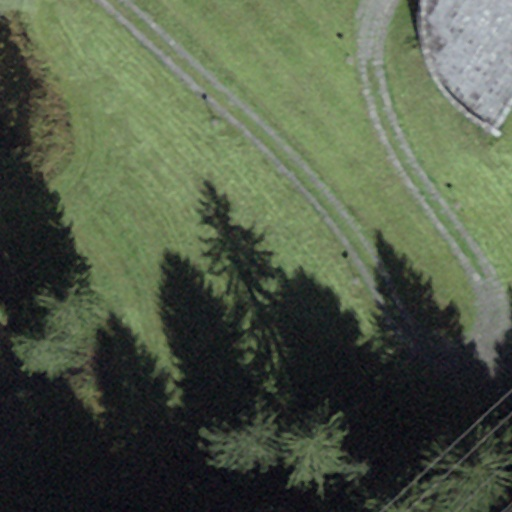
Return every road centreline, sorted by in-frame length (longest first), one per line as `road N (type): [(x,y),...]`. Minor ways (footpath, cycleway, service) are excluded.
road 1 (track): [(381,0),(367,45),(378,104),(427,201),(485,280),(492,317),(484,349),(449,352),(418,345),(301,174),(113,0)]
road 2 (primary): [(511,412),(404,511)]
